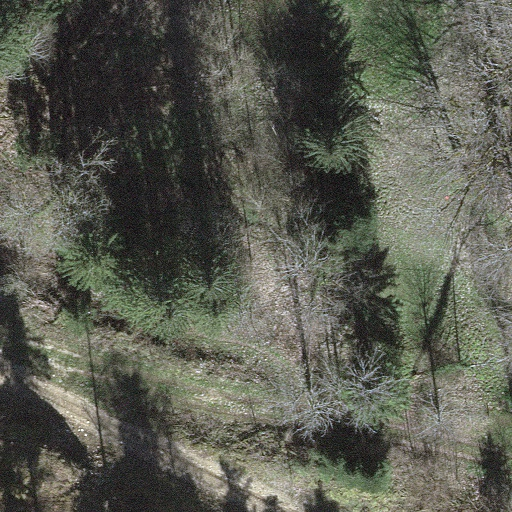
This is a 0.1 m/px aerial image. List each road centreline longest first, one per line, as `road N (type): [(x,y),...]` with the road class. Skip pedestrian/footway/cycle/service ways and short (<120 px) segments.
road 1 (track): [(321,416),(87,352),(0,340)]
road 2 (track): [(287,511),(0,375)]
road 3 (track): [(0,222),(51,220),(107,185),(140,150),(169,94),(187,14)]
road 4 (track): [(321,416),(441,432),(511,456)]
